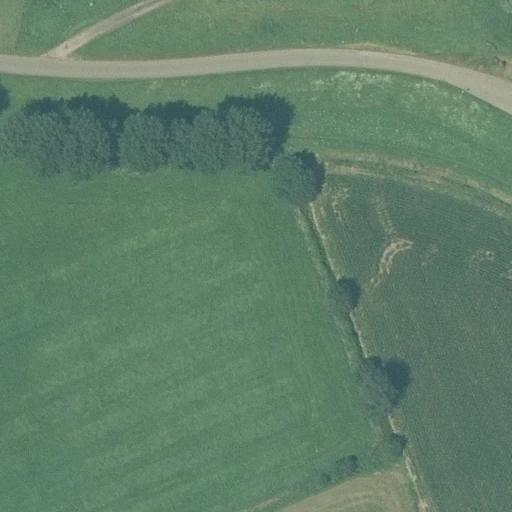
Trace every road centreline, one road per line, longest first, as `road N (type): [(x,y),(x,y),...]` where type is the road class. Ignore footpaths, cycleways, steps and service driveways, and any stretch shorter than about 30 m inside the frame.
road 1 (unclassified): [(0,62),(194,67),(329,59),(413,65),(498,92)]
road 2 (track): [(28,65),(161,0)]
